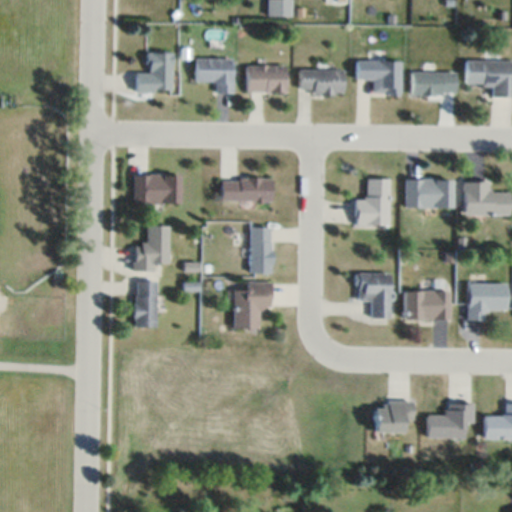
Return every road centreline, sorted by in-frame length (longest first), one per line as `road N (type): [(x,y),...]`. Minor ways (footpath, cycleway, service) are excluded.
road 1 (residential): [(86,511),(93,0)]
road 2 (residential): [(92,132),(511,137)]
road 3 (residential): [(311,134),(309,314),(321,346),(352,359),(511,361)]
